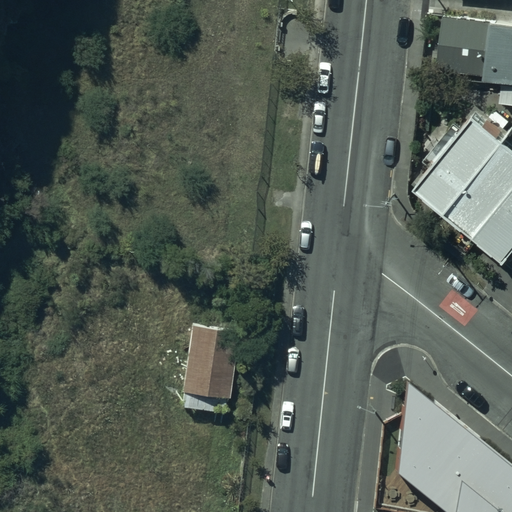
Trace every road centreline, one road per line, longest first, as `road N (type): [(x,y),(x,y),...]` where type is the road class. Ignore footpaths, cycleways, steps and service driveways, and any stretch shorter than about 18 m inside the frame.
road 1 (secondary): [(313,511),(342,242)]
road 2 (secondary): [(342,242),(368,0)]
road 3 (residential): [(342,242),(511,378)]
